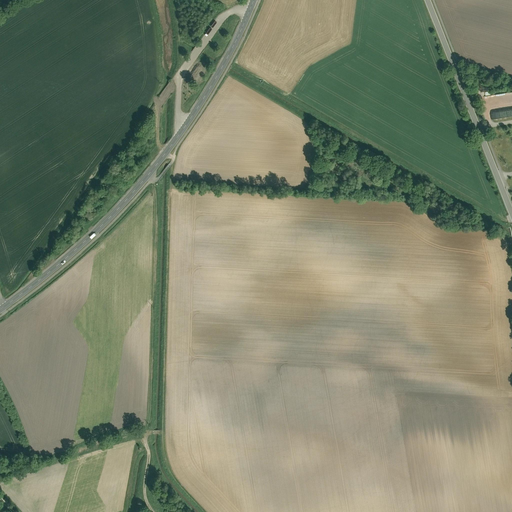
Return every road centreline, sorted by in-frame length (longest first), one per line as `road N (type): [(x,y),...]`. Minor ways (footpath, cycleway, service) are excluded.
road 1 (tertiary): [(253,0),(185,126),(99,222),(2,303)]
road 2 (tertiary): [(427,0),(511,213)]
